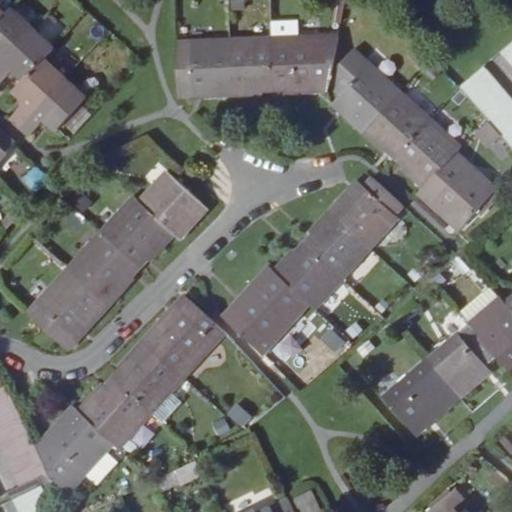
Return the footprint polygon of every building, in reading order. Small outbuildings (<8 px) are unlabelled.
[(0,66),(34,29),(13,10),(7,15),(0,23),(0,66)] [(46,60),(56,49),(34,29),(0,66),(0,87),(14,71),(26,82),(46,60)] [(288,93),(333,90),(342,39),(274,41),(275,86),(287,86),(288,93)] [(235,95),(261,94),(261,87),(275,86),(274,41),(233,43),(235,95)] [(178,45),(179,89),(203,89),(203,96),(235,95),(233,43),(178,45)] [(511,66),(511,65),(511,44),(501,54),(511,66)] [(424,58),(414,49),(407,56),(417,66),(424,58)] [(346,109),(342,113),(362,133),(400,93),(355,51),(341,66),(340,73),(353,85),(338,101),(346,109)] [(46,60),(26,82),(16,93),(27,103),(13,119),(22,128),(67,79),(46,60)] [(441,75),(430,65),(424,72),(434,82),(441,75)] [(460,89),(461,90),(470,101),(496,79),(486,67),(460,89)] [(340,73),(336,86),(345,93),(353,85),(340,73)] [(58,132),(89,99),(67,79),(22,128),(32,137),(47,122),(58,132)] [(470,101),(481,114),(507,91),(496,79),(470,101)] [(179,97),(203,96),(203,89),(179,89),(179,97)] [(481,114),(488,121),(491,125),(511,106),(511,97),(507,91),(481,114)] [(362,133),(385,154),(390,149),(399,158),(432,122),(400,93),(362,133)] [(511,106),(491,125),(493,128),(500,136),(511,125),(511,106)] [(425,190),(458,154),(462,150),(432,122),(399,158),(408,166),(404,171),(425,190)] [(511,125),(500,136),(511,148),(511,147),(511,125)] [(500,136),(493,128),(482,138),(489,146),(500,136)] [(0,161),(16,144),(0,129),(0,161)] [(458,154),(425,190),(420,195),(450,222),(454,217),(465,227),(497,191),(458,154)] [(181,241),(202,218),(198,213),(204,205),(170,174),(142,204),(176,236),(181,241)] [(404,207),(374,179),(356,194),(351,190),(330,212),(371,249),(400,218),(397,214),(404,207)] [(176,236),(142,204),(137,199),(104,234),(139,266),(146,258),(152,263),(176,236)] [(345,279),(371,249),(330,212),(312,233),(317,237),(309,247),(345,279)] [(136,280),(131,275),(139,266),(104,234),(68,274),(108,310),(136,280)] [(275,273),(311,305),(316,311),(345,279),(309,247),(302,255),(296,250),(275,273)] [(470,269),(462,260),(454,266),(462,275),(470,269)] [(311,305),(275,273),(270,268),(242,299),(247,303),(229,323),(259,352),(268,342),(273,347),(311,305)] [(84,337),(108,310),(68,274),(38,306),(72,339),(79,332),(84,337)] [(511,363),(511,310),(508,305),(503,300),(471,327),(497,358),(503,353),(511,363)] [(169,315),(144,343),(185,380),(219,343),(184,312),(176,320),(169,315)] [(363,330),(358,324),(349,332),(355,338),(363,330)] [(485,378),(480,373),(497,358),(471,327),(427,364),(459,401),(485,378)] [(127,375),(119,383),(153,415),(185,380),(144,343),(121,368),(127,375)] [(281,372),(288,363),(275,352),(268,360),(281,372)] [(385,400),(412,431),(428,417),(433,423),(459,401),(427,364),(385,400)] [(2,376),(0,377),(0,391),(8,387),(2,376)] [(80,414),(114,445),(120,451),(153,415),(119,383),(110,393),(104,387),(80,414)] [(0,403),(13,397),(8,387),(0,391),(0,403)] [(0,417),(18,409),(13,397),(0,403),(0,417)] [(87,476),(114,445),(80,414),(75,408),(53,432),(59,437),(42,456),(45,462),(51,474),(72,493),(87,476)] [(0,430),(24,419),(18,409),(0,417),(0,430)] [(0,443),(29,429),(24,419),(0,430),(0,443)] [(29,429),(0,443),(5,455),(34,441),(29,429)] [(40,451),(38,449),(34,441),(5,455),(10,465),(40,451)] [(40,451),(10,465),(16,476),(45,462),(42,456),(40,451)] [(22,488),(51,474),(45,462),(16,476),(22,488)] [(22,511),(50,499),(43,486),(14,500),(19,511),(22,511)] [(322,511),(313,491),(294,500),(299,511),(322,511)] [(473,511),(456,491),(431,511),(473,511)] [(55,511),(50,499),(22,511),(55,511)] [(293,511),(288,501),(265,511),(257,511),(256,511),(293,511)]
